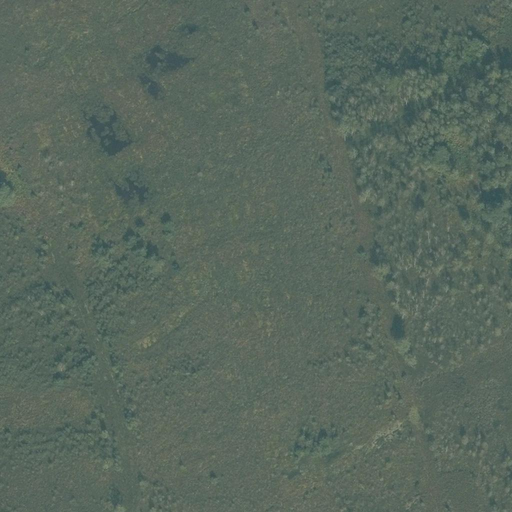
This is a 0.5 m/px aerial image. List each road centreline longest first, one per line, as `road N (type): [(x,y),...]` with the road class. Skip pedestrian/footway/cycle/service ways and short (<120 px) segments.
road 1 (track): [(435,511),(384,293),(298,0)]
road 2 (track): [(126,511),(112,383),(68,270),(0,153)]
